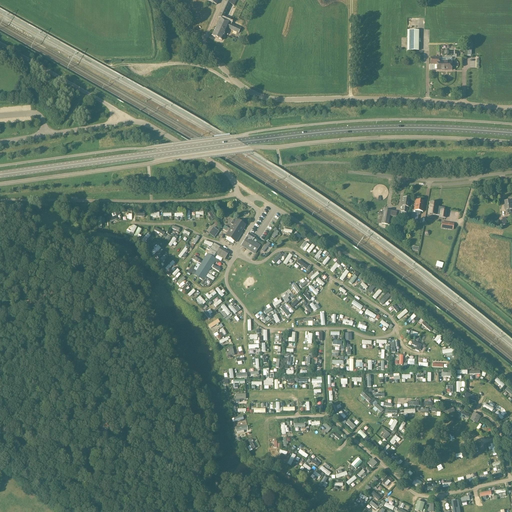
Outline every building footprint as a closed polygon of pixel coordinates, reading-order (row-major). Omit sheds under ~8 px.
[(226,0),(218,18),(219,19),(212,36),(222,41),(227,29),(251,39),(253,34),(230,23),(223,20),(230,4),(234,6),(236,0),(226,0)] [(419,51),(419,31),(408,31),(407,40),(406,40),(406,43),(407,43),(407,51),(419,51)] [(452,71),(452,67),(453,67),(454,66),(454,64),(453,63),(452,63),(452,62),(440,62),(440,58),(431,58),(431,65),(437,65),(437,70),(452,71)] [(402,207),(401,212),(401,216),(406,216),(407,207),(408,208),(410,200),(403,198),(401,206),(402,207)] [(424,202),(415,200),(413,211),(412,211),(411,220),(417,221),(418,215),(420,215),(420,212),(423,212),(424,202)] [(429,203),(428,214),(436,215),(435,216),(439,216),(439,218),(446,219),(447,211),(444,210),(445,208),(437,207),(437,204),(429,203)] [(378,214),(376,223),(381,224),(388,225),(390,215),(393,216),(394,211),(391,211),(384,210),(384,211),(383,210),(383,213),(382,213),(382,214),(378,213),(378,214)] [(235,243),(242,233),(241,232),(245,225),(237,220),(236,221),(234,219),(230,224),(233,226),(233,227),(232,226),(230,229),(228,228),(225,226),(223,228),(228,232),(225,236),(235,243)] [(454,224),(442,222),(441,229),(453,230),(454,224)] [(213,227),(209,234),(214,238),(219,231),(213,227)] [(143,244),(151,236),(148,233),(140,241),(143,244)] [(175,242),(176,239),(173,237),(168,245),(171,247),(173,244),(175,246),(177,243),(175,242)] [(242,245),(255,253),(259,246),(246,238),(242,245)] [(268,242),(261,250),(263,252),(271,244),(268,242)] [(305,242),(301,247),(306,250),(310,245),(305,242)] [(203,281),(205,278),(205,279),(201,285),(203,286),(205,285),(206,285),(207,284),(206,283),(208,279),(205,277),(209,272),(209,271),(210,270),(216,260),(214,258),(216,255),(224,260),(228,254),(229,255),(230,254),(229,253),(220,247),(214,244),(207,254),(202,262),(200,261),(201,261),(194,256),(192,260),(194,261),(194,262),(196,263),(196,262),(199,264),(199,263),(201,264),(200,266),(200,265),(199,267),(197,265),(195,268),(192,266),(190,269),(189,269),(188,270),(189,270),(187,273),(187,274),(189,276),(191,273),(203,281)] [(151,252),(154,255),(161,249),(158,245),(151,252)] [(187,255),(184,253),(190,247),(187,245),(178,256),(183,260),(187,255)] [(279,253),(272,261),(274,264),(282,255),(279,253)] [(289,253),(283,263),(286,265),(292,255),(289,253)] [(163,264),(167,258),(163,255),(159,261),(163,264)] [(327,256),(322,264),(325,266),(330,259),(327,256)] [(168,271),(175,262),(172,260),(165,269),(168,271)] [(333,272),(339,265),(336,263),(330,270),(333,272)] [(339,279),(343,281),(349,272),(346,270),(339,279)] [(348,282),(352,285),(357,277),(354,275),(348,282)] [(183,282),(185,279),(183,276),(177,283),(182,287),(185,283),(183,282)] [(318,278),(316,280),(322,286),(325,284),(318,278)] [(184,291),(190,285),(188,283),(182,289),(184,291)] [(363,293),(368,288),(363,283),(358,288),(363,293)] [(308,287),(316,295),(318,292),(311,285),(308,287)] [(373,285),(367,291),(369,293),(375,287),(373,285)] [(218,287),(215,289),(222,297),(224,295),(222,292),(218,287)] [(379,289),(372,297),(375,299),(382,292),(379,289)] [(209,299),(217,294),(214,291),(207,296),(209,299)] [(287,298),(289,297),(286,291),(281,294),(283,298),(286,303),(289,301),(287,298)] [(305,292),(303,295),(309,301),(311,299),(305,292)] [(385,306),(388,302),(386,300),(388,298),(385,295),(380,301),(385,306)] [(216,296),(211,300),(216,305),(220,301),(216,296)] [(291,305),(293,308),(301,299),(299,296),(291,305)] [(280,299),(278,301),(276,298),(274,300),(275,303),(273,304),(275,307),(282,302),(280,299)] [(351,303),(360,310),(363,307),(354,300),(351,303)] [(320,308),(317,304),(314,306),(312,303),(309,305),(315,312),(320,308)] [(227,320),(233,315),(223,305),(218,310),(227,320)] [(241,309),(238,306),(235,308),(232,305),(229,307),(235,314),(241,309)] [(288,317),(291,314),(283,306),(280,308),(288,317)] [(209,319),(212,317),(206,310),(204,312),(209,319)] [(364,317),(373,322),(377,316),(368,310),(364,317)] [(397,316),(399,319),(407,313),(405,310),(397,316)] [(268,317),(265,318),(263,314),(260,315),(263,323),(270,320),(268,317)] [(218,319),(208,326),(210,329),(220,322),(218,319)] [(218,339),(224,336),(221,330),(214,334),(215,337),(217,336),(218,339)] [(407,330),(406,334),(417,338),(419,334),(407,330)] [(435,335),(433,341),(440,344),(442,338),(435,335)] [(416,346),(415,350),(420,351),(422,344),(412,341),(411,345),(416,346)] [(321,377),(317,377),(317,379),(312,380),(312,384),(319,383),(320,387),(322,387),(321,377)] [(498,378),(495,380),(502,388),(505,385),(498,378)] [(381,413),(384,410),(377,404),(362,392),(360,395),(363,396),(360,399),(367,404),(368,402),(374,406),(372,409),(376,412),(377,410),(381,413)] [(467,392),(464,398),(475,404),(477,400),(474,399),(475,397),(467,392)] [(273,407),(276,407),(276,411),(283,411),(283,408),(280,408),(280,402),(273,403),(273,407)] [(485,403),(483,407),(492,412),(494,409),(485,403)] [(437,416),(441,416),(441,409),(432,408),(432,412),(437,412),(437,416)] [(337,414),(343,420),(346,417),(340,411),(337,414)] [(470,419),(477,423),(480,417),(473,414),(470,419)] [(388,425),(390,426),(389,429),(393,431),(398,422),(391,419),(388,425)] [(345,423),(346,424),(352,430),(356,427),(348,420),(345,423)] [(325,423),(320,428),(327,433),(331,429),(325,423)] [(235,429),(238,435),(244,433),(244,431),(248,429),(247,425),(235,429)] [(380,435),(385,440),(390,435),(384,429),(380,435)] [(364,439),(367,436),(360,430),(357,433),(364,439)] [(332,434),(339,440),(341,437),(335,432),(332,434)] [(396,440),(398,442),(401,440),(396,435),(390,442),(392,444),(396,440)] [(494,443),(490,444),(494,455),(498,454),(494,443)] [(386,457),(388,454),(386,452),(390,446),(387,445),(381,453),(386,457)] [(301,450),(298,452),(306,458),(308,456),(301,450)] [(291,466),(296,455),(292,454),(287,464),(291,466)] [(313,458),(311,461),(309,459),(307,461),(315,469),(319,465),(313,458)] [(358,458),(355,461),(351,465),(355,469),(363,462),(358,458)] [(304,464),(300,470),(311,477),(315,471),(304,464)] [(329,476),(331,472),(321,467),(320,470),(329,476)] [(413,475),(409,468),(403,471),(407,478),(413,475)] [(382,481),(386,486),(393,481),(388,475),(382,481)] [(354,476),(346,482),(348,485),(357,479),(354,476)] [(417,480),(416,482),(414,481),(412,484),(419,488),(422,482),(417,480)] [(373,491),(371,494),(378,501),(381,498),(373,491)] [(462,501),(466,500),(467,505),(471,504),(468,496),(461,499),(462,501)] [(452,500),(452,511),(460,511),(459,500),(452,500)] [(369,504),(377,510),(379,507),(371,501),(369,504)] [(415,510),(422,511),(425,503),(418,501),(415,510)]
